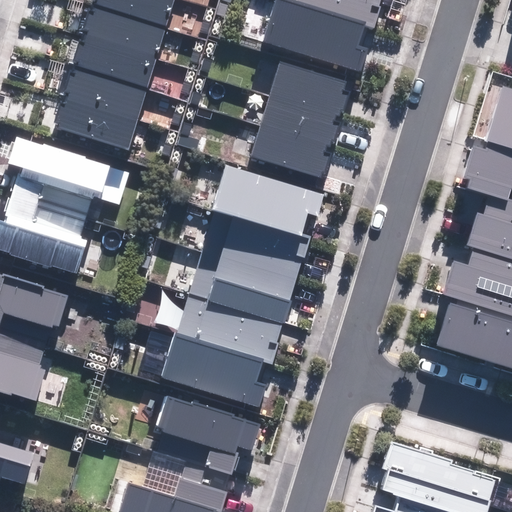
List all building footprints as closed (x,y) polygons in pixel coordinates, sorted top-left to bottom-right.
[(165,29),(174,0),(98,0),(96,7),(165,29)] [(273,0),(258,54),(363,82),(385,0),(273,0)] [(165,32),(97,11),(79,69),(147,90),(165,32)] [(280,68),(251,159),(325,182),(354,92),(280,68)] [(128,152),(145,91),(74,71),(56,132),(128,152)] [(484,88),(465,82),(452,123),(471,129),(484,88)] [(511,189),(511,188),(511,89),(503,86),(485,143),(476,140),(465,177),(470,179),(467,188),(508,200),(508,199),(511,189)] [(111,170),(19,139),(10,169),(22,173),(5,223),(0,221),(0,253),(84,277),(95,242),(82,238),(96,196),(101,198),(111,170)] [(329,196),(227,167),(214,211),(306,237),(313,214),(323,217),(329,196)] [(438,345),(511,367),(511,199),(508,199),(508,200),(505,211),(486,205),(484,214),(477,212),(467,246),(474,248),(468,265),(453,260),(443,294),(453,297),(438,345)] [(274,360),(310,247),(214,217),(178,330),(274,360)] [(0,313),(7,316),(59,332),(69,296),(0,275),(0,313)] [(7,316),(0,313),(0,394),(37,405),(47,369),(42,367),(48,347),(2,333),(7,316)] [(172,336),(160,379),(260,408),(266,387),(256,384),(262,362),(172,336)] [(201,463),(233,474),(242,448),(253,452),(262,425),(167,394),(155,431),(206,448),(201,463)] [(438,428),(399,417),(393,438),(432,449),(438,428)] [(0,443),(0,481),(24,490),(35,455),(0,443)] [(482,468),(457,460),(451,479),(476,487),(482,468)] [(216,511),(224,491),(203,484),(207,470),(185,463),(174,497),(130,483),(116,511),(216,511)]
